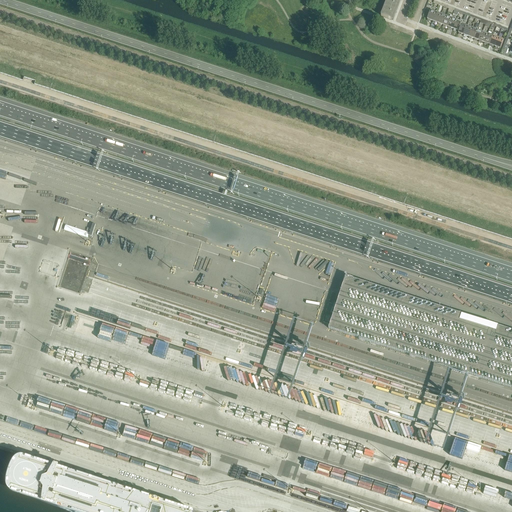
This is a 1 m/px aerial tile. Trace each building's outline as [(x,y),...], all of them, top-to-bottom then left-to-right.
[(386,0),(380,17),(393,21),(400,0),(386,0)] [(432,21),(436,13),(430,11),(427,19),(428,19),(427,21),(429,22),(429,20),(432,21)] [(438,23),(441,15),(436,13),(432,21),(432,23),(434,24),(435,22),(438,23)] [(443,25),(446,17),(441,15),(438,23),(437,25),(439,26),(440,24),(443,25)] [(447,29),(451,19),(446,17),(443,25),(443,26),(443,27),(444,28),(445,27),(446,26),(448,27),(447,29)] [(453,29),(457,21),(451,19),(447,29),(449,30),(450,29),(451,28),(453,29)] [(459,31),(461,24),(462,23),(457,21),(453,29),(453,31),(454,32),(456,31),(456,30),(459,31)] [(463,35),(467,26),(461,24),(459,31),(458,33),(459,33),(458,35),(460,36),(461,35),(461,34),(463,35)] [(469,37),(472,28),(467,26),(463,35),(464,35),(463,37),(465,38),(466,37),(466,36),(469,37)] [(474,39),(478,28),(476,27),(475,30),(472,28),(469,37),(468,39),(470,39),(471,39),(471,38),(474,39)] [(479,41),(482,32),(478,30),(479,28),(478,28),(474,39),(473,41),(475,42),(476,41),(476,40),(479,41)] [(484,43),(488,34),(482,32),(479,41),(478,43),(481,44),(482,43),(482,42),(484,43)] [(490,45),(493,36),(488,34),(484,43),(484,45),(486,46),(487,45),(487,44),(490,45)] [(495,47),(498,38),(493,36),(490,45),(489,47),(491,48),(492,47),(493,46),(495,47)] [(500,49),(503,40),(498,38),(495,47),(495,49),(496,50),(497,48),(500,49)] [(66,225),(64,230),(88,238),(90,232),(66,225)] [(511,332),(345,279),(328,331),(511,390),(511,332)] [(76,333),(95,338),(100,319),(83,315),(82,318),(80,318),(76,333)]
